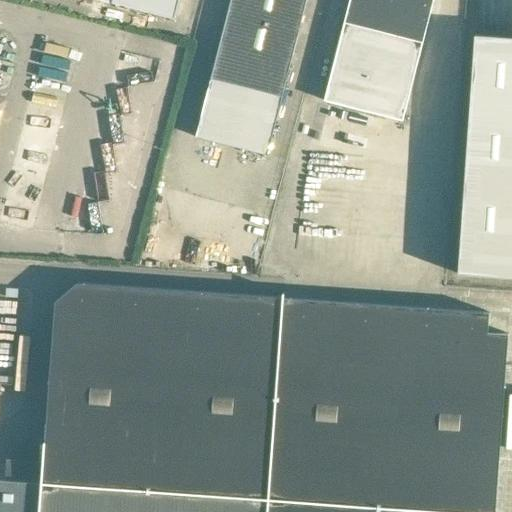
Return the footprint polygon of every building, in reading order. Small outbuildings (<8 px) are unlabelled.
[(100,0),(174,19),(178,0),(100,0)] [(231,0),(196,137),(267,155),(307,0),(231,0)] [(350,0),(344,22),(324,100),(403,120),(423,43),(432,7),(433,0),(350,0)] [(511,37),(475,35),(458,274),(511,277),(511,37)] [(0,511),(495,511),(508,333),(488,332),(489,312),(77,283),(55,301),(45,441),(41,483),(0,480),(0,511)]
